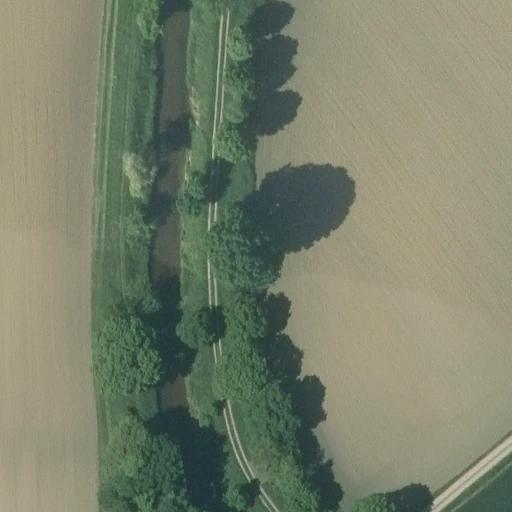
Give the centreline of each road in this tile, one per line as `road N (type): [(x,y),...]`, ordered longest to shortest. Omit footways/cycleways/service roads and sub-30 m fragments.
road 1 (track): [(233,0),(220,357),(237,447),(269,511)]
road 2 (track): [(108,511),(130,0)]
